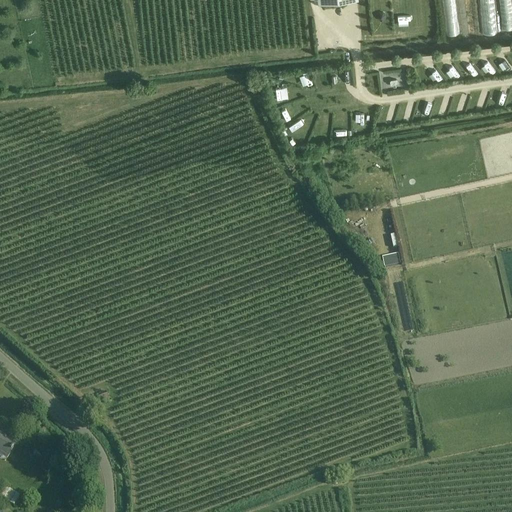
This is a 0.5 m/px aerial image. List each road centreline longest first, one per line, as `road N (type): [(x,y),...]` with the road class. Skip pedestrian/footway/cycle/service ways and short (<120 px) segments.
road 1 (unclassified): [(114,511),(105,463),(89,439),(0,356)]
road 2 (unknown): [(511,243),(386,271)]
road 3 (unknown): [(511,177),(390,203)]
